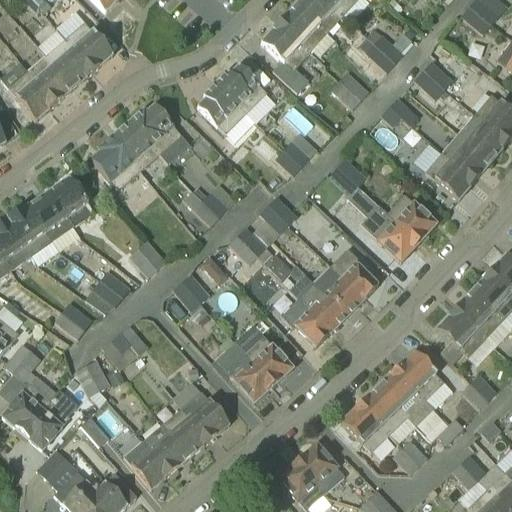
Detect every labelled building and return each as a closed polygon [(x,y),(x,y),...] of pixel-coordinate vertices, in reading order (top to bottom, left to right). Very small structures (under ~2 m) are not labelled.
[(18,0),(34,14),(38,10),(28,0),(11,0),(14,3),(17,0),(18,0)] [(28,0),(38,10),(43,4),(38,0),(28,0)] [(86,0),(104,17),(121,0),(86,0)] [(336,28),(343,20),(321,0),(303,0),(295,10),(326,39),(336,28)] [(321,0),(343,20),(360,2),(358,0),(321,0)] [(468,12),(489,31),(497,22),(476,3),(468,12)] [(38,10),(44,17),(51,10),(44,4),(38,10)] [(308,58),(326,39),(295,10),(277,29),(308,58)] [(482,40),(489,31),(468,12),(460,21),(482,40)] [(65,44),(93,76),(112,60),(84,27),(65,44)] [(260,47),(287,73),(291,76),(308,58),(277,29),(260,47)] [(372,48),(394,69),(402,60),(373,33),(365,42),(372,48)] [(365,42),(357,51),(364,57),(372,48),(365,42)] [(93,76),(65,44),(45,61),(73,93),(93,76)] [(511,78),(511,45),(495,66),(511,78)] [(394,69),(372,48),(364,57),(386,78),(394,69)] [(73,93),(45,61),(26,77),(54,110),(73,93)] [(423,75),(444,95),(452,86),(431,66),(423,75)] [(245,119),(246,118),(266,98),(238,70),(229,79),(227,76),(214,88),(245,119)] [(434,105),(438,100),(444,95),(423,75),(413,85),(434,105)] [(54,110),(26,77),(7,94),(34,126),(54,110)] [(338,86),(359,106),(367,97),(346,78),(338,86)] [(351,115),(359,106),(338,86),(330,95),(351,115)] [(224,139),(225,139),(245,119),(214,88),(202,100),(205,103),(196,112),(224,139)] [(443,103),(448,98),(444,95),(438,100),(442,104),(443,103)] [(490,99),(473,118),(507,147),(511,140),(511,117),(508,115),(490,99)] [(388,112),(400,123),(401,123),(410,131),(417,123),(396,104),(388,112)] [(143,115),(129,126),(158,160),(181,140),(154,109),(145,117),(143,115)] [(392,132),(400,123),(388,112),(380,121),(392,132)] [(457,138),(490,166),(507,147),(473,118),(457,138)] [(139,176),(158,160),(129,126),(128,127),(129,128),(112,142),(111,142),(110,142),(139,176)] [(473,186),(490,166),(457,138),(440,157),(473,186)] [(137,177),(139,176),(110,142),(97,154),(99,157),(90,164),(117,195),(123,190),(137,177)] [(282,156),(300,172),(308,163),(291,147),(282,156)] [(292,181),(300,172),(282,156),(274,164),(292,181)] [(457,205),(473,186),(440,157),(423,177),(457,205)] [(336,172),(357,192),(365,183),(358,177),(344,164),(336,172)] [(349,201),(357,192),(336,172),(328,181),(349,201)] [(48,197),(72,232),(93,217),(69,182),(48,197)] [(201,205),(206,201),(196,192),(192,196),(201,205)] [(210,232),(218,223),(201,205),(192,196),(183,205),(210,232)] [(51,246),(52,245),(72,232),(48,197),(27,211),(26,209),(25,210),(51,246)] [(210,197),(206,201),(201,205),(218,223),(227,214),(226,213),(210,197)] [(386,219),(417,248),(435,229),(404,200),(386,219)] [(267,211),(287,231),(296,222),(275,202),(267,211)] [(30,261),(51,246),(25,210),(4,224),(30,261)] [(279,239),(283,235),(287,231),(267,211),(258,219),(279,239)] [(417,248),(386,219),(370,237),(377,244),(376,245),(400,268),(417,248)] [(0,262),(9,275),(30,261),(4,224),(0,227),(0,262)] [(265,254),(250,238),(245,233),(236,241),(257,262),(257,261),(265,254)] [(248,270),(257,262),(236,241),(228,249),(248,270)] [(137,254),(156,275),(165,267),(146,246),(137,254)] [(265,254),(257,262),(262,267),(271,259),(266,253),(265,254)] [(147,283),(156,275),(137,254),(128,262),(147,283)] [(340,284),(362,306),(377,290),(356,269),(359,266),(347,254),(330,271),(329,271),(341,283),(340,284)] [(275,257),(265,268),(282,285),(292,275),(275,257)] [(488,278),(511,300),(511,265),(505,259),(488,278)] [(227,282),(209,260),(200,268),(217,290),(227,282)] [(0,281),(9,275),(0,262),(0,281)] [(329,271),(330,271),(328,270),(312,286),(346,321),(362,306),(340,284),(341,283),(329,271)] [(98,285),(121,303),(129,294),(106,276),(98,285)] [(312,286),(304,278),(288,294),(297,303),(296,304),(308,316),(310,315),(331,336),(346,321),(312,286)] [(470,296),(502,326),(511,314),(511,300),(488,278),(470,296)] [(181,287),(199,309),(200,309),(208,302),(190,279),(181,287)] [(288,294),(293,290),(287,283),(282,288),(288,294)] [(114,312),(121,303),(98,285),(91,294),(114,312)] [(190,317),(199,309),(181,287),(172,295),(190,317)] [(453,315),(484,344),(502,326),(470,296),(453,315)] [(315,352),(331,336),(310,315),(308,316),(296,304),(279,321),(291,333),(294,330),(315,352)] [(3,311),(13,319),(17,313),(7,305),(7,306),(3,311)] [(61,317),(84,335),(92,324),(69,306),(61,317)] [(206,317),(200,309),(199,309),(190,317),(189,317),(196,326),(206,317)] [(467,363),(484,344),(453,315),(435,334),(467,363)] [(76,344),(84,335),(61,317),(54,326),(76,344)] [(0,360),(18,339),(0,324),(0,360)] [(130,351),(138,360),(147,353),(128,331),(119,338),(130,351)] [(110,346),(120,359),(130,351),(119,338),(110,346)] [(243,359),(272,391),(292,373),(263,341),(243,359)] [(13,378),(31,356),(30,356),(34,351),(25,344),(3,370),(13,378)] [(13,378),(22,386),(31,376),(30,375),(40,364),(31,356),(13,378)] [(395,374),(425,405),(444,388),(413,356),(395,374)] [(272,391),(243,359),(225,375),(232,383),(231,384),(252,408),(272,391)] [(85,371),(98,396),(109,391),(95,365),(85,371)] [(87,402),(98,396),(85,371),(74,376),(87,402)] [(198,382),(196,372),(187,374),(189,383),(198,382)] [(406,423),(414,431),(433,414),(425,405),(395,374),(376,392),(406,423)] [(124,386),(118,375),(108,380),(114,391),(124,386)] [(469,389),(487,406),(495,398),(478,381),(469,389)] [(21,439),(49,405),(29,388),(27,391),(1,422),(21,439)] [(478,415),(487,406),(469,389),(461,397),(478,415)] [(358,410),(388,441),(406,423),(376,392),(358,410)] [(58,394),(49,405),(21,439),(41,456),(69,422),(68,421),(78,410),(58,394)] [(181,412),(209,446),(228,429),(201,396),(199,397),(182,411),(181,412)] [(369,459),(388,441),(358,410),(339,427),(369,459)] [(189,462),(209,446),(181,412),(161,429),(189,462)] [(90,421),(80,430),(98,451),(108,443),(90,421)] [(447,430),(436,441),(436,442),(444,450),(462,433),(461,432),(460,430),(454,424),(447,430)] [(499,434),(492,427),(491,427),(480,438),(488,446),(500,435),(499,434)] [(169,479),(189,462),(161,429),(141,445),(169,479)] [(150,495),(169,479),(141,445),(122,462),(150,495)] [(400,454),(418,472),(426,463),(409,445),(400,454)] [(296,466),(324,499),(344,482),(316,449),(296,466)] [(44,483),(65,462),(56,454),(35,475),(44,483)] [(409,480),(418,472),(400,454),(392,462),(409,480)] [(485,478),(482,475),(468,460),(459,469),(477,487),(485,478)] [(97,494),(104,485),(92,473),(82,483),(71,472),(73,470),(65,462),(44,483),(57,496),(53,500),(64,511),(93,511),(94,493),(97,494)] [(300,511),(309,511),(324,499),(296,466),(276,483),(300,511)] [(465,491),(468,495),(477,487),(459,469),(451,476),(465,491)] [(94,493),(93,511),(124,511),(135,502),(112,479),(105,486),(104,485),(97,494),(94,493)] [(511,511),(511,486),(504,479),(486,497),(500,511),(511,511)] [(376,511),(384,504),(376,496),(361,509),(358,511),(376,511)] [(258,511),(260,511),(269,506),(262,497),(252,504),(258,511)] [(500,511),(486,497),(470,511),(500,511)]
